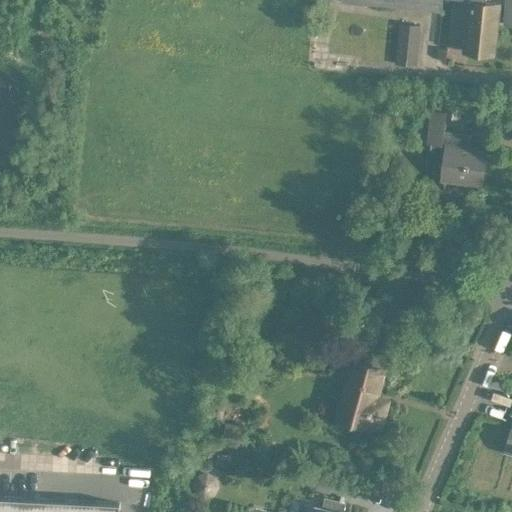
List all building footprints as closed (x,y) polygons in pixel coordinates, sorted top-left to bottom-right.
[(484,0),(340,0),(340,1),(440,10),(441,0),(484,0),(485,0),(484,0)] [(468,36),(467,50),(495,53),(500,1),(485,0),(484,0),(451,0),(449,35),(468,36)] [(511,22),(511,0),(503,0),(502,22),(511,22)] [(423,24),(401,23),(397,63),(419,65),(423,24)] [(454,104),(453,118),(470,120),(472,106),(454,104)] [(429,141),(436,142),(435,147),(439,151),(447,154),(450,154),(447,179),(482,183),(486,147),(472,145),(474,132),(446,128),(448,110),(449,110),(449,109),(433,107),(429,141)] [(0,323),(0,363),(13,364),(15,325),(0,323)] [(15,325),(13,364),(39,366),(41,326),(15,325)] [(41,326),(39,366),(64,367),(66,327),(41,326)] [(64,367),(64,371),(107,373),(109,330),(66,327),(64,367)] [(352,359),(335,415),(378,427),(386,399),(374,395),(382,368),(352,359)] [(0,363),(0,410),(11,411),(13,364),(0,363)] [(13,364),(11,411),(36,413),(39,366),(13,364)] [(39,366),(36,413),(62,414),(64,371),(64,367),(39,366)] [(64,371),(62,414),(105,416),(107,373),(64,371)] [(220,442),(237,445),(241,423),(225,420),(220,442)] [(511,420),(510,420),(503,450),(511,452),(511,420)] [(195,489),(203,494),(213,491),(217,483),(215,473),(207,468),(198,471),(193,480),(195,489)] [(37,511),(38,496),(8,494),(6,511),(37,511)] [(38,496),(37,511),(67,511),(69,497),(38,496)] [(343,501),(324,496),(322,505),(315,503),(312,511),(347,511),(348,511),(340,509),(343,501)] [(117,511),(118,500),(69,497),(67,511),(117,511)]
